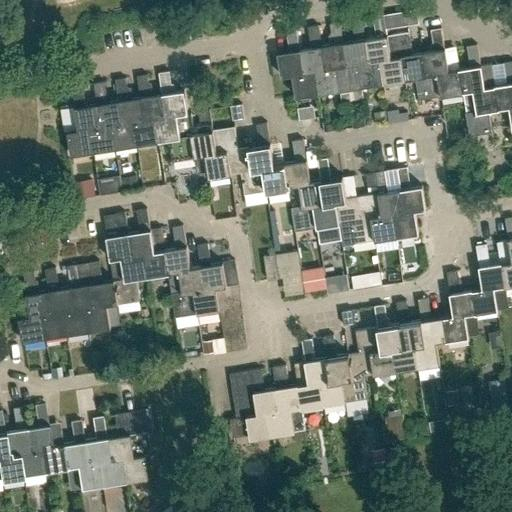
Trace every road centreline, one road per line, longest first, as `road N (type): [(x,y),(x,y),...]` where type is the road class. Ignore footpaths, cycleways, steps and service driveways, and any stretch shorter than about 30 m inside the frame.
road 1 (residential): [(442,220),(429,130),(334,143),(263,114),(252,43)]
road 2 (residential): [(0,223),(157,197),(242,241),(253,314)]
road 3 (residential): [(0,372),(38,389),(259,353),(253,314)]
road 4 (residential): [(0,83),(252,43)]
road 5 (residential): [(253,314),(429,284),(442,220)]
road 6 (residential): [(252,43),(249,22),(412,0)]
